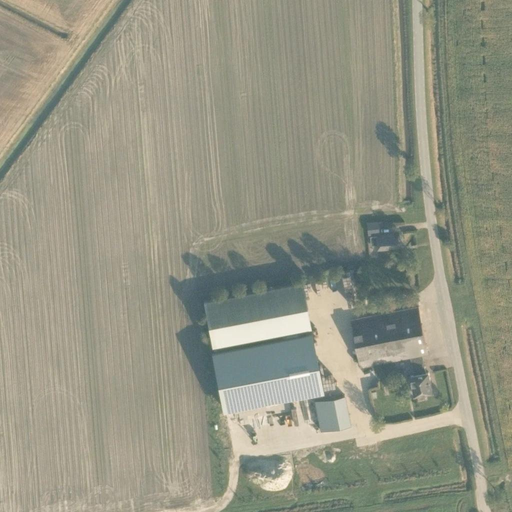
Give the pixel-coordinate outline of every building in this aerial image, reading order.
[(367,222),(368,235),(380,233),(379,221),(367,222)] [(394,236),(394,233),(376,235),(376,236),(371,236),(371,245),(377,244),(378,249),(389,248),(388,246),(400,245),(399,235),(394,236)] [(203,299),(212,345),(291,329),(305,327),(311,325),(302,280),(203,299)] [(428,353),(419,305),(351,319),(360,366),(411,356),(414,374),(410,375),(414,394),(432,391),(428,371),(426,372),(422,354),(428,353)] [(311,331),(306,332),(305,327),(291,329),(292,335),(213,350),(224,409),(323,389),(311,331)] [(344,393),(314,399),(320,429),(350,423),(344,393)]
